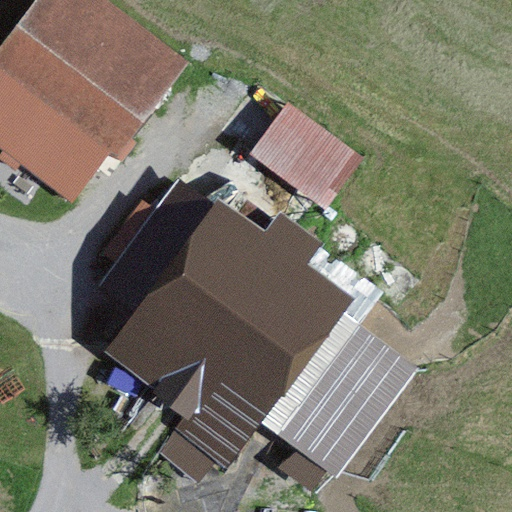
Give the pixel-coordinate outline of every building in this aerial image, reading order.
[(103,0),(34,0),(0,46),(0,144),(71,197),(90,172),(100,179),(187,63),(103,0)] [(363,161),(287,104),(248,156),(325,213),(363,161)] [(96,252),(112,264),(94,289),(130,316),(101,356),(184,417),(158,453),(200,484),(214,465),(227,475),(263,427),(322,470),(343,472),(421,366),(360,322),(382,293),(321,248),(325,244),(281,213),(275,221),(238,193),(228,207),(217,199),(212,206),(175,179),(150,213),(134,201),(96,252)] [(360,252),(362,246),(360,240),(357,235),(352,232),(346,231),(340,232),(335,235),(331,241),(330,247),(331,253),(335,258),(340,261),(346,262),(352,261),(357,258),(360,252)] [(388,273),(389,267),(388,261),(384,257),(380,254),(374,253),(368,254),(364,257),(360,262),(359,267),(360,273),(364,278),(368,281),(374,282),(380,281),(384,278),(388,273)] [(411,291),(412,286),(411,280),(408,275),(403,272),(398,271),(392,272),(388,275),(384,280),(383,286),(385,291),(388,296),(392,299),(398,300),(403,299),(408,296),(411,291)]
